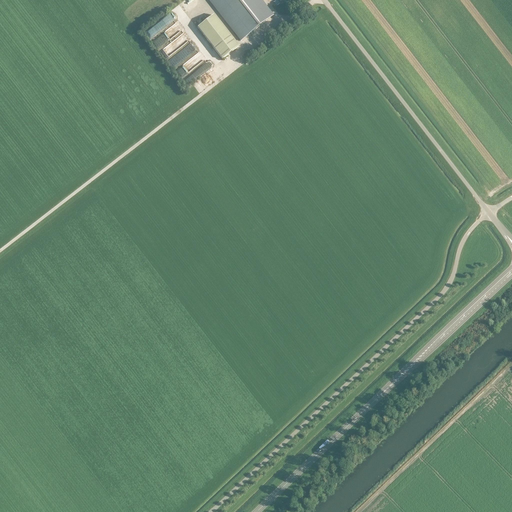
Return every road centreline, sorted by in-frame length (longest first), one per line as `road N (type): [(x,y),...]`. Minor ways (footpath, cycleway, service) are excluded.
road 1 (unclassified): [(211,511),(450,284),(460,242),(487,212)]
road 2 (trunk): [(256,511),(511,271)]
road 3 (unclassified): [(487,212),(324,0)]
